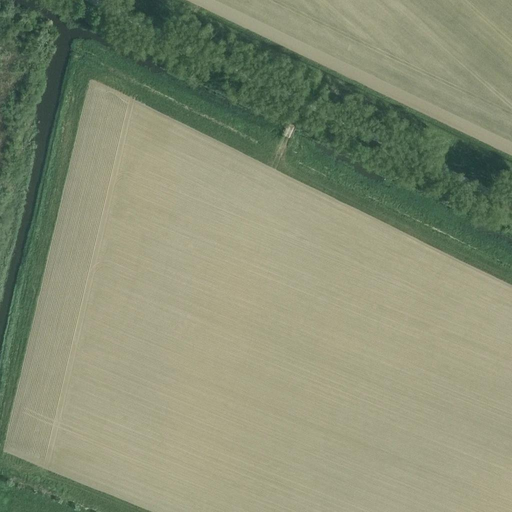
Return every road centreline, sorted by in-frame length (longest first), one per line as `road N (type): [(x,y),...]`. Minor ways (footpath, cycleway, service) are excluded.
road 1 (unclassified): [(511,203),(90,0)]
road 2 (track): [(511,284),(255,159)]
